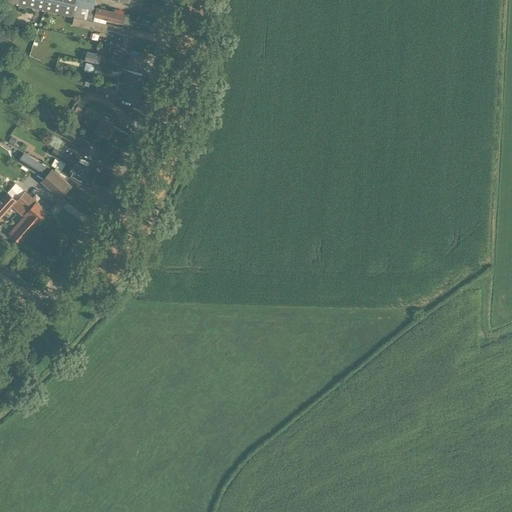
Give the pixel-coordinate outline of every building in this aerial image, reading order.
[(72,17),(75,4),(75,0),(7,0),(8,1),(72,17)] [(75,4),(72,17),(74,17),(94,21),(95,18),(94,18),(96,9),(96,8),(94,8),(75,4)] [(125,16),(96,9),(94,18),(95,18),(106,20),(106,19),(123,24),(125,16)] [(133,37),(107,30),(108,25),(96,22),(85,20),(74,17),(72,25),(100,31),(99,35),(109,38),(108,44),(130,49),(133,37)] [(130,49),(108,44),(104,57),(126,64),(130,49)] [(87,51),(85,60),(99,64),(102,55),(87,51)] [(87,62),(85,70),(93,72),(95,64),(87,62)] [(135,103),(142,74),(138,73),(127,70),(121,91),(102,86),(101,88),(99,95),(117,104),(118,98),(135,103)] [(110,137),(112,132),(111,131),(116,124),(76,101),(71,110),(74,112),(73,112),(86,119),(97,125),(94,131),(108,138),(109,136),(110,137)] [(46,120),(50,114),(40,108),(36,115),(46,120)] [(61,122),(55,133),(73,142),(74,140),(79,132),(61,122)] [(84,135),(79,132),(74,140),(82,144),(78,149),(93,158),(99,147),(91,143),(93,140),(84,135)] [(15,145),(18,140),(12,137),(9,143),(15,145)] [(47,143),(54,147),(58,149),(60,145),(49,139),(47,143)] [(82,183),(89,171),(75,163),(77,160),(54,147),(50,155),(66,164),(62,171),(82,183)] [(52,170),(24,153),(18,162),(45,178),(42,182),(60,198),(71,186),(52,170)] [(25,192),(19,187),(12,196),(29,211),(35,201),(25,192)] [(29,211),(12,196),(7,191),(0,199),(0,218),(11,206),(23,217),(10,232),(20,241),(47,211),(35,201),(29,211)]
